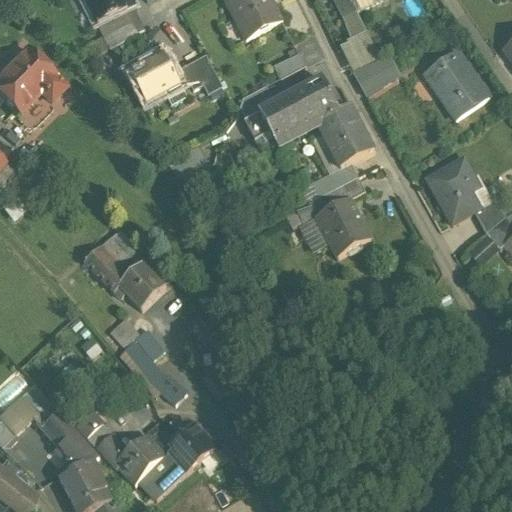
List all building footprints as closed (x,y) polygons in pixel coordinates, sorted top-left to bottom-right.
[(119,0),(82,0),(98,32),(133,16),(136,14),(130,3),(122,7),(119,0)] [(283,28),(268,0),(238,0),(225,7),(246,47),(283,28)] [(345,0),(332,0),(331,1),(343,24),(355,18),(350,8),(345,0)] [(133,16),(98,32),(104,44),(138,26),(133,16)] [(138,26),(104,44),(105,46),(110,56),(144,37),(138,26)] [(105,46),(97,50),(102,60),(110,56),(105,46)] [(64,95),(26,56),(0,82),(0,100),(19,120),(40,99),(50,109),(64,95)] [(458,59),(424,81),(455,127),(488,104),(458,59)] [(300,61),(275,73),(281,85),(306,72),(300,61)] [(163,62),(130,80),(146,110),(166,100),(180,92),(163,62)] [(223,94),(207,63),(174,81),(181,93),(190,89),(194,98),(204,93),(208,102),(223,94)] [(385,65),(377,70),(387,89),(395,84),(385,65)] [(376,68),(353,79),(365,102),(387,89),(377,70),(376,68)] [(275,111),(247,126),(264,159),(317,131),(340,119),(340,118),(323,86),(275,111)] [(187,105),(180,92),(166,100),(173,113),(187,105)] [(266,93),(244,105),(241,115),(247,126),(275,111),(266,93)] [(351,112),(340,118),(340,119),(317,131),(340,176),(340,177),(352,171),(375,158),(351,112)] [(111,150),(91,170),(99,179),(108,187),(109,186),(129,168),(111,150)] [(194,155),(173,166),(180,178),(201,167),(194,155)] [(463,167),(429,186),(453,231),(475,219),(479,217),(465,190),(474,186),(463,167)] [(91,170),(81,181),(90,189),(99,179),(91,170)] [(352,171),(340,177),(340,176),(329,182),(336,196),(358,184),(352,171)] [(108,187),(99,179),(90,189),(118,216),(127,204),(109,186),(108,187)] [(329,182),(313,190),(320,204),(336,196),(329,182)] [(358,184),(336,196),(343,210),(351,206),(366,198),(358,184)] [(336,196),(320,204),(328,218),(343,210),(336,196)] [(127,204),(118,216),(123,220),(133,210),(127,204)] [(320,204),(297,216),(304,230),(317,223),(328,218),(320,204)] [(328,218),(317,223),(338,264),(372,246),(351,206),(343,210),(328,218)] [(479,217),(475,219),(487,240),(505,225),(506,224),(495,208),(479,217)] [(297,216),(286,222),(294,236),(304,230),(297,216)] [(511,233),(505,225),(487,240),(500,256),(503,253),(502,252),(511,243),(511,233)] [(121,233),(112,242),(122,253),(130,261),(139,252),(121,233)] [(112,242),(86,267),(123,305),(128,299),(121,292),(129,284),(115,270),(121,264),(116,259),(122,253),(112,242)] [(511,243),(502,252),(503,253),(511,263),(511,243)] [(129,284),(121,292),(128,299),(143,315),(167,292),(145,269),(129,284)] [(221,342),(202,319),(194,325),(203,335),(198,339),(209,352),(221,342)] [(140,339),(125,323),(111,337),(126,353),(140,339)] [(149,334),(121,361),(156,402),(162,397),(176,410),(188,398),(169,380),(166,383),(153,367),(166,356),(149,334)] [(94,417),(78,431),(88,443),(104,429),(94,417)] [(99,463),(57,418),(42,432),(71,464),(61,469),(66,479),(93,464),(93,466),(99,463)] [(189,435),(179,423),(156,443),(166,453),(169,459),(170,459),(187,478),(187,479),(218,453),(196,429),(189,435)] [(15,441),(2,426),(0,427),(0,453),(15,441)] [(104,429),(88,443),(98,454),(114,440),(104,429)] [(114,440),(98,454),(99,455),(100,454),(119,474),(120,472),(119,470),(132,459),(115,439),(114,440)] [(15,441),(0,453),(10,463),(24,450),(15,441)] [(132,459),(119,470),(120,472),(136,490),(141,486),(167,461),(150,441),(132,459)] [(47,476),(24,450),(10,463),(23,476),(40,485),(47,476)] [(187,478),(170,459),(169,459),(167,461),(141,486),(158,504),(187,478)] [(93,466),(93,464),(66,479),(60,482),(74,508),(106,493),(93,466)] [(29,484),(5,466),(0,472),(0,476),(22,494),(29,484)] [(0,476),(0,506),(7,511),(29,511),(35,505),(22,494),(0,476)] [(74,508),(72,510),(73,511),(98,511),(112,504),(106,493),(74,508)]
